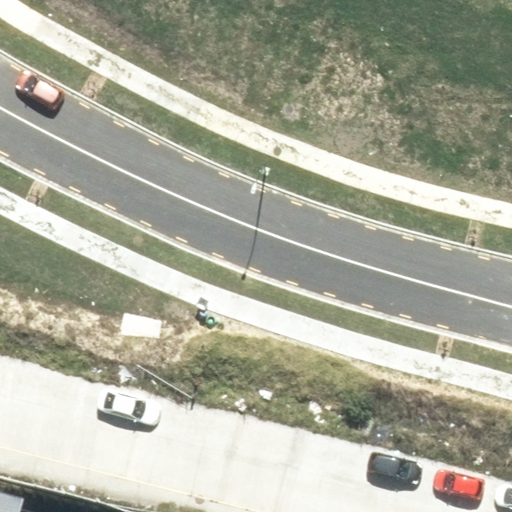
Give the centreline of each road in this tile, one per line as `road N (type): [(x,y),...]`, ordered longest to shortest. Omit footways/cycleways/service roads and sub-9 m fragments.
road 1 (residential): [(0,93),(72,134),(338,253),(511,303)]
road 2 (residential): [(486,511),(0,397)]
